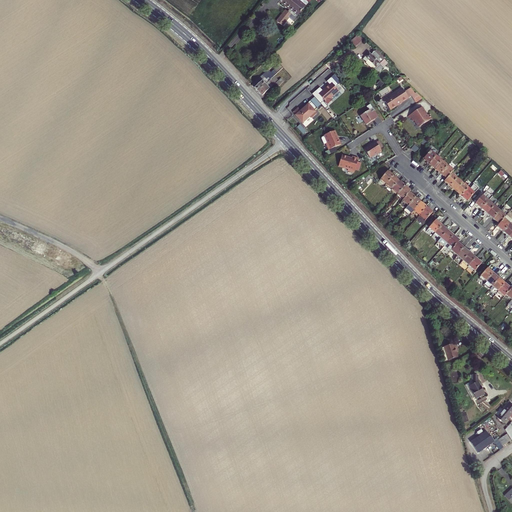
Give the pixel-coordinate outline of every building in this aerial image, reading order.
[(276,18),(281,24),(288,16),(293,20),(295,17),(294,17),(305,5),(299,0),(279,0),(289,8),(287,10),(285,8),(276,18)] [(357,36),(349,43),(354,49),(362,42),(357,36)] [(386,64),(376,55),(373,59),(371,57),(368,61),(371,64),(379,71),(382,68),(386,64)] [(259,76),(251,83),(258,91),(272,79),(274,76),(284,68),(280,64),(271,72),(269,70),(263,74),(265,76),(262,78),(259,76)] [(386,71),(382,68),(379,71),(371,64),(370,65),(369,65),(368,65),(368,66),(368,67),(369,68),(370,68),(380,77),(386,71)] [(275,83),(278,86),(284,80),(281,77),(278,80),(275,83)] [(317,88),(313,92),(322,101),(325,106),(329,102),(328,100),(336,92),(333,88),(336,86),(329,78),(324,83),(327,86),(320,92),(317,88)] [(275,83),(272,79),(258,91),(261,95),(275,83)] [(383,100),(390,110),(408,98),(402,88),(383,100)] [(313,92),(310,95),(312,98),(318,105),(320,102),(322,101),(313,92)] [(312,98),(308,102),(314,109),(318,105),(312,98)] [(298,113),(295,109),(291,113),(294,116),(293,117),(300,124),(308,117),(310,119),(314,115),(311,112),(314,109),(308,102),(303,106),(304,108),(298,113)] [(409,116),(410,118),(413,121),(414,120),(418,127),(432,119),(429,114),(427,116),(426,116),(424,114),(425,113),(421,107),(409,116)] [(360,116),(366,125),(375,119),(371,113),(374,111),(373,108),(360,116)] [(324,145),(326,151),(339,146),(336,140),(335,140),(334,136),(333,132),(329,134),(322,137),(320,138),(319,140),(322,146),(324,145)] [(364,149),(369,157),(376,153),(377,154),(381,151),(380,148),(376,142),(375,141),(370,144),(371,144),(364,149)] [(426,153),(428,155),(430,152),(435,157),(438,153),(431,147),(426,153)] [(428,165),(435,157),(430,152),(428,155),(423,161),(428,165)] [(352,174),(356,160),(350,158),(349,160),(345,159),(346,159),(340,157),(336,168),(346,171),(345,172),(352,174)] [(442,162),(435,157),(428,165),(434,171),(442,162)] [(442,162),(434,171),(439,175),(447,167),(442,162)] [(453,173),(447,167),(439,175),(446,181),(451,175),(453,173)] [(385,185),(392,178),(387,173),(380,181),(385,185)] [(450,189),(458,181),(451,175),(446,181),(444,183),(450,189)] [(385,185),(390,190),(397,182),(392,178),(385,185)] [(463,186),(458,181),(450,189),(456,194),(463,186)] [(396,195),(403,187),(397,182),(390,190),(396,195)] [(461,198),(469,190),(463,186),(456,194),(461,198)] [(409,193),(403,187),(396,195),(402,201),(408,194),(409,193)] [(474,195),(469,190),(461,198),(466,203),(474,195)] [(406,207),(413,199),(408,194),(402,201),(401,202),(406,207)] [(483,210),(491,202),(486,197),(479,205),(483,210)] [(419,204),(413,199),(406,207),(403,210),(403,211),(404,213),(406,213),(409,215),(412,212),(419,204)] [(401,202),(398,205),(403,210),(406,207),(401,202)] [(491,202),(483,210),(489,215),(496,206),(491,202)] [(418,217),(425,210),(419,204),(412,212),(418,217)] [(502,211),(496,206),(489,215),(494,220),(502,211)] [(430,214),(425,210),(418,217),(423,222),(430,214)] [(502,211),(494,220),(500,225),(506,219),(508,217),(502,211)] [(500,225),(499,227),(505,233),(511,224),(506,219),(500,225)] [(433,234),(440,225),(435,221),(428,229),(433,234)] [(433,234),(440,239),(447,231),(440,225),(433,234)] [(443,246),(452,236),(447,231),(440,239),(437,242),(443,246)] [(458,241),(452,236),(443,246),(449,252),(456,243),(458,241)] [(449,252),(454,257),(462,249),(456,243),(449,252)] [(454,257),(461,263),(468,254),(462,249),(454,257)] [(466,267),(473,258),(468,254),(461,263),(466,267)] [(479,263),(473,258),(466,267),(471,272),(479,263)] [(479,278),(484,282),(491,274),(483,266),(474,276),(478,279),(479,278)] [(484,282),(489,287),(497,279),(491,274),(484,282)] [(493,295),(495,293),(503,284),(497,279),(489,287),(487,290),(493,295)] [(509,290),(503,284),(495,293),(502,298),(504,296),(509,290)] [(442,352),(444,361),(448,360),(458,358),(455,348),(457,347),(456,343),(444,347),(445,351),(442,352)] [(472,399),(475,397),(476,399),(485,394),(477,381),(477,375),(473,375),(473,376),(470,375),(469,383),(465,385),(472,399)] [(503,410),(497,418),(503,424),(511,413),(511,405),(509,403),(503,410)] [(465,412),(458,414),(462,424),(468,421),(465,412)] [(511,426),(510,423),(511,421),(508,418),(502,426),(506,429),(505,430),(511,441),(511,426)] [(478,453),(493,442),(486,432),(471,443),(478,453)] [(506,435),(498,441),(497,439),(493,442),(498,449),(510,441),(506,435)]
